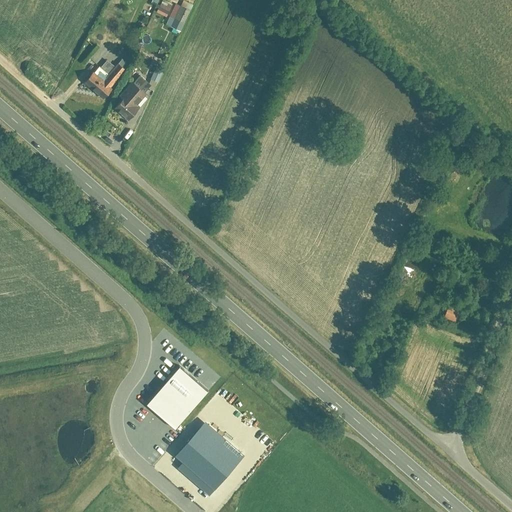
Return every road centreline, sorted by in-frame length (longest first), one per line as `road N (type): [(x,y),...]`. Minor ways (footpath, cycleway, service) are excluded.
road 1 (primary): [(0,109),(460,511)]
road 2 (unclassified): [(52,102),(451,450)]
road 3 (residential): [(195,511),(119,439),(115,412),(144,354),(134,306),(0,189)]
road 4 (unclassified): [(511,296),(451,450)]
